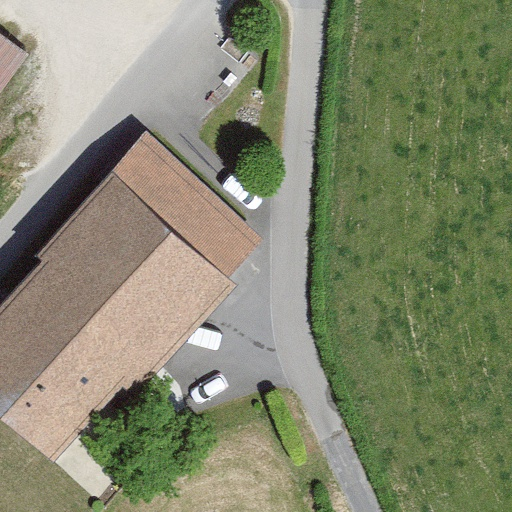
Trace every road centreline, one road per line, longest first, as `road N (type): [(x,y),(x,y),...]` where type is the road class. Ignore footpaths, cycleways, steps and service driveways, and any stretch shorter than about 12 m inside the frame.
road 1 (unclassified): [(369,511),(301,350),(290,286),(315,0)]
road 2 (track): [(213,0),(0,247)]
